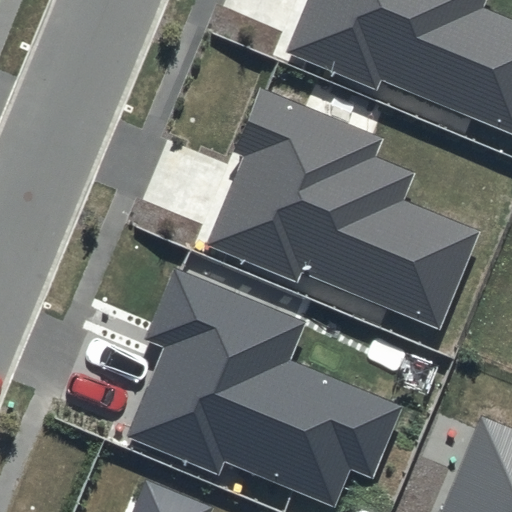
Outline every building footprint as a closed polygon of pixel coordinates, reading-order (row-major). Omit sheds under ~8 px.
[(310,0),(288,53),(378,90),(383,80),(511,133),(511,18),(484,7),(487,0),(310,0)] [(383,138),(259,87),(233,148),(246,154),(208,244),(298,281),(302,273),(441,331),(482,231),(406,200),(417,174),(376,156),(383,138)] [(306,321),(172,266),(142,340),(162,348),(125,437),(218,475),(224,460),(335,506),(350,469),(372,478),(401,405),(290,360),(306,321)] [(511,511),(511,430),(480,418),(441,511),(511,511)] [(211,511),(213,507),(145,479),(131,511),(211,511)]
